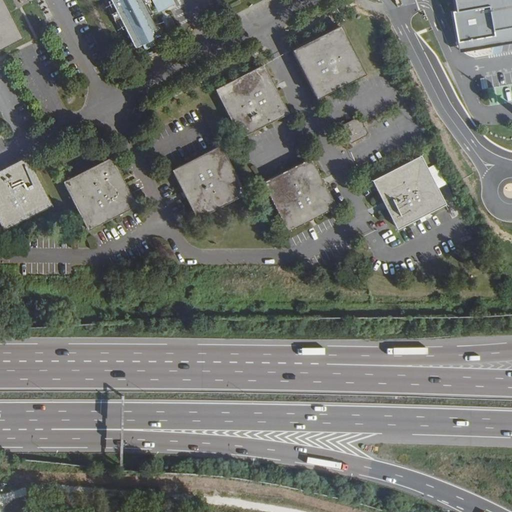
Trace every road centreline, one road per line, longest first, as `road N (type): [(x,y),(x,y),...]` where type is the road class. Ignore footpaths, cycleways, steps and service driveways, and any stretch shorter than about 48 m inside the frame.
road 1 (motorway): [(43,418),(511,424)]
road 2 (motorway): [(43,418),(78,437),(181,439),(374,468),(487,511)]
road 3 (motorway): [(268,368),(0,369)]
road 4 (motorway): [(511,352),(268,368)]
road 5 (motorway): [(511,381),(268,368)]
